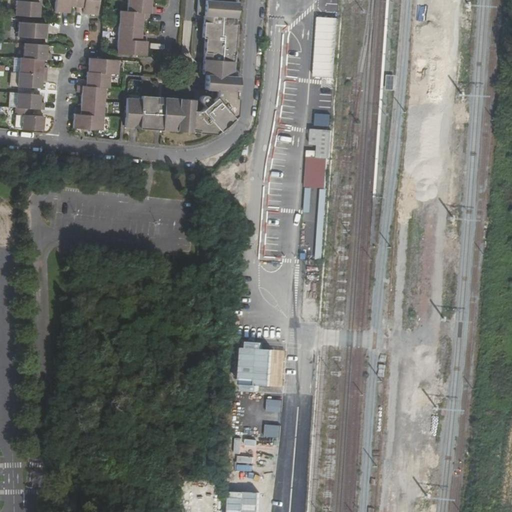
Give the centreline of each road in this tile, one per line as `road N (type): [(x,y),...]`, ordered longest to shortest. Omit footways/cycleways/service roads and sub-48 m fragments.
road 1 (unknown): [(15,495),(33,477),(47,395),(53,230),(67,217),(179,224)]
road 2 (residential): [(59,142),(194,156),(226,142),(245,119),(256,0)]
